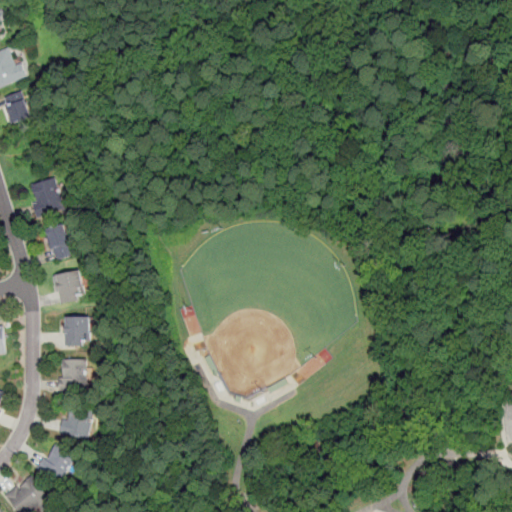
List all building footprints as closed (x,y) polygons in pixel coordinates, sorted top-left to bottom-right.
[(0,50),(8,47),(16,65),(22,62),(28,76),(0,89),(0,50)] [(21,91),(34,123),(17,130),(4,98),(21,91)] [(55,177),(66,209),(39,218),(35,204),(40,202),(34,184),(55,177)] [(65,223),(76,256),(59,261),(48,229),(65,223)] [(82,269),(88,297),(63,302),(57,275),(82,269)] [(66,315),(92,315),(92,344),(67,345),(66,315)] [(6,326),(0,326),(0,354),(8,354),(6,326)] [(88,360),(88,389),(60,390),(60,377),(65,377),(65,360),(88,360)] [(71,404),(95,410),(87,443),(70,439),(71,434),(61,431),(63,418),(68,419),(71,404)] [(78,455),(61,485),(39,472),(57,442),(78,455)] [(33,477),(49,497),(30,511),(18,511),(7,497),(33,477)]
